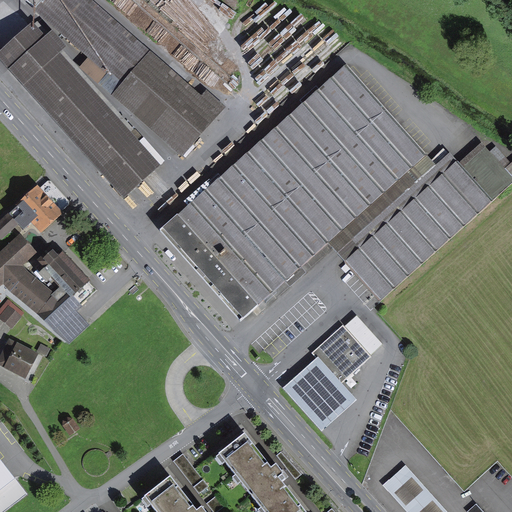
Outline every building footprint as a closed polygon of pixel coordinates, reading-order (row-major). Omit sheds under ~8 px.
[(23,0),(115,91),(149,53),(86,0),(23,0)] [(0,36),(9,29),(5,25),(8,22),(0,13),(0,36)] [(36,38),(25,25),(0,47),(0,59),(123,195),(159,163),(57,51),(60,49),(44,31),(36,38)] [(202,98),(149,53),(115,91),(180,151),(222,106),(207,92),(202,98)] [(162,232),(244,322),(332,243),(426,158),(344,68),(162,232)] [(448,155),(434,167),(426,158),(332,243),(384,300),(492,203),(448,155)] [(31,221),(40,231),(59,215),(38,191),(0,223),(0,231),(4,237),(20,223),(23,227),(31,221)] [(0,281),(39,247),(25,231),(0,252),(0,281)] [(101,279),(59,242),(41,263),(71,290),(61,301),(33,276),(19,292),(73,340),(98,312),(83,299),(101,279)] [(24,314),(11,299),(1,308),(14,323),(24,314)] [(344,327),(371,356),(383,346),(356,316),(344,327)] [(344,327),(314,354),(318,358),(340,384),(371,356),(344,327)] [(2,364),(26,375),(36,353),(12,342),(2,364)] [(340,384),(318,358),(283,389),(322,433),(357,402),(340,384)] [(63,422),(62,427),(69,437),(77,432),(70,421),(66,420),(63,422)] [(214,458),(258,511),(301,511),(279,485),(285,480),(273,465),(266,471),(239,438),(214,458)] [(0,511),(2,511),(26,495),(0,459),(0,511)] [(446,511),(406,467),(385,485),(408,511),(446,511)] [(145,495),(158,511),(192,511),(166,479),(145,495)] [(208,507),(211,511),(221,511),(224,510),(217,500),(208,507)]
